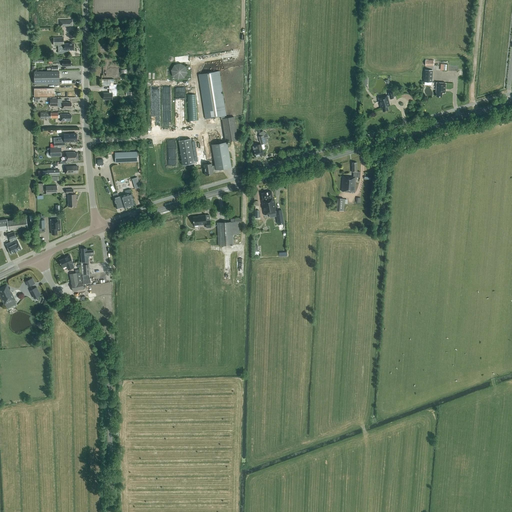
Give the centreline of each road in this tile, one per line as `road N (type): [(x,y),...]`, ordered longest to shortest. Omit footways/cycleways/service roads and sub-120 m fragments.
road 1 (tertiary): [(99,230),(511,101)]
road 2 (unclassified): [(110,511),(107,361),(38,257)]
road 3 (tertiary): [(99,230),(87,141),(84,0)]
